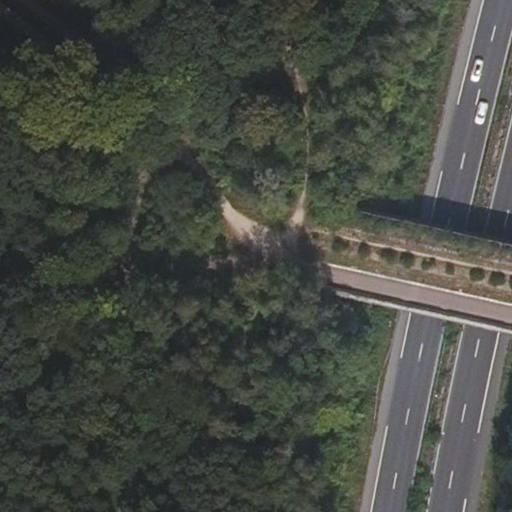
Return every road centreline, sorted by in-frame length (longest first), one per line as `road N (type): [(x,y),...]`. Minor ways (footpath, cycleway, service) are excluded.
road 1 (trunk): [(507,0),(387,511)]
road 2 (track): [(52,0),(237,220),(333,250)]
road 3 (trunk): [(448,511),(511,213)]
road 4 (track): [(0,286),(244,266)]
road 5 (track): [(290,237),(304,169),(263,0)]
road 6 (track): [(511,289),(333,250)]
